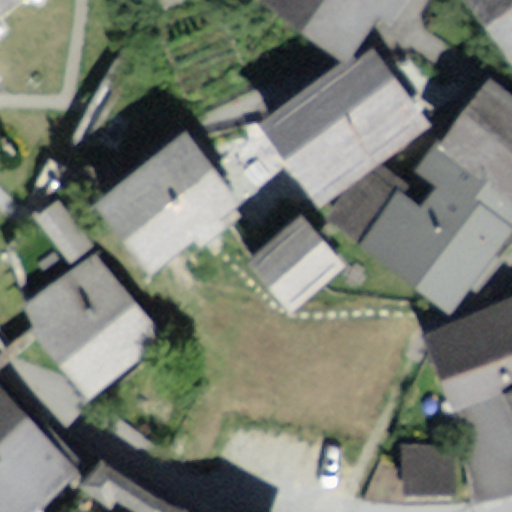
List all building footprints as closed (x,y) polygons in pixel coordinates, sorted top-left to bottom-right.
[(0,0),(0,19),(27,0),(0,0)] [(413,0),(276,0),(350,50),(379,7),(400,20),(413,0)] [(511,0),(480,0),(511,42),(511,0)] [(267,119),(324,201),(423,133),(413,119),(432,106),(396,53),(372,70),(361,54),(267,119)] [(511,85),(495,73),(448,137),(511,184),(511,85)] [(249,202),(194,131),(100,203),(155,275),(249,202)] [(457,311),(511,238),(511,216),(450,170),(426,201),(404,184),(362,240),(457,311)] [(354,264),(308,211),(251,259),(297,313),(354,264)] [(168,342),(101,253),(24,311),(92,400),(168,342)] [(511,297),(429,332),(458,401),(511,378),(511,297)] [(0,511),(35,511),(82,469),(0,381),(0,511)] [(511,490),(511,391),(481,405),(486,501),(511,490)] [(457,443),(417,443),(417,485),(456,486),(457,443)] [(203,511),(139,490),(131,511),(203,511)]
